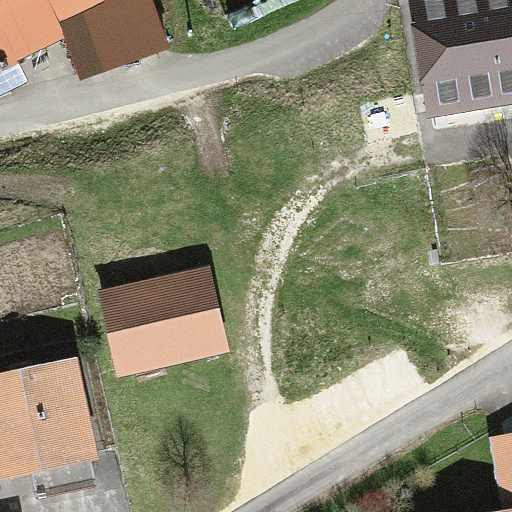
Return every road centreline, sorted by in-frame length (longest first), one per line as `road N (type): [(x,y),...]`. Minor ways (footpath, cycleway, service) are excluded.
road 1 (track): [(0,126),(256,76),(372,0)]
road 2 (residential): [(280,511),(511,374)]
